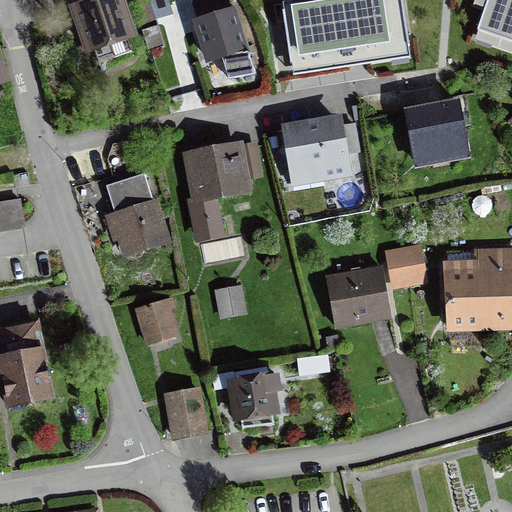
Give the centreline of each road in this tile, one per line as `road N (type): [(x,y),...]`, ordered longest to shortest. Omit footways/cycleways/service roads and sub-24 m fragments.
road 1 (residential): [(396,82),(43,148)]
road 2 (residential): [(511,398),(485,418),(340,455),(171,472)]
road 3 (residential): [(149,475),(43,148)]
road 4 (residential): [(43,148),(16,39),(16,0)]
road 5 (residential): [(0,494),(149,475)]
